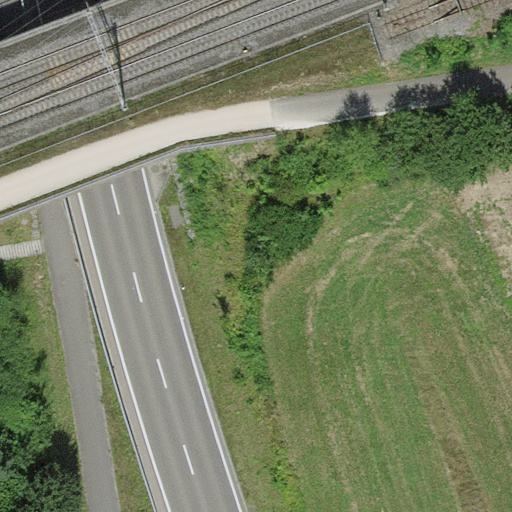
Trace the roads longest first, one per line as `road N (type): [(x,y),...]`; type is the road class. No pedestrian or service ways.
road 1 (track): [(0,195),(172,130),(511,79)]
road 2 (tertiary): [(212,511),(87,0)]
road 3 (track): [(106,511),(61,245)]
road 4 (track): [(61,245),(0,0)]
